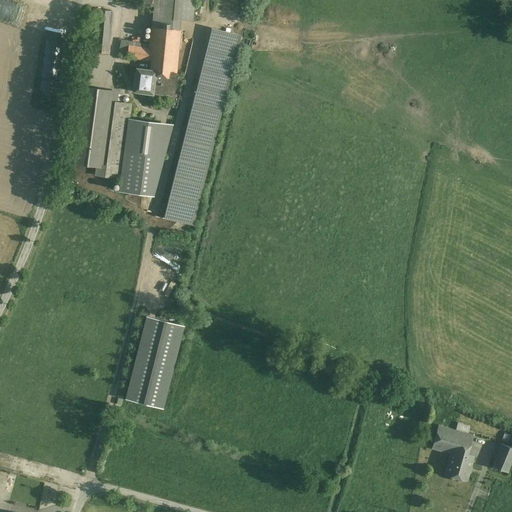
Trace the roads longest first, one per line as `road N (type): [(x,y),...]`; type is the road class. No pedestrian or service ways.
road 1 (unclassified): [(76,0),(44,198),(0,308)]
road 2 (unclassified): [(78,511),(85,490),(99,487),(197,511)]
